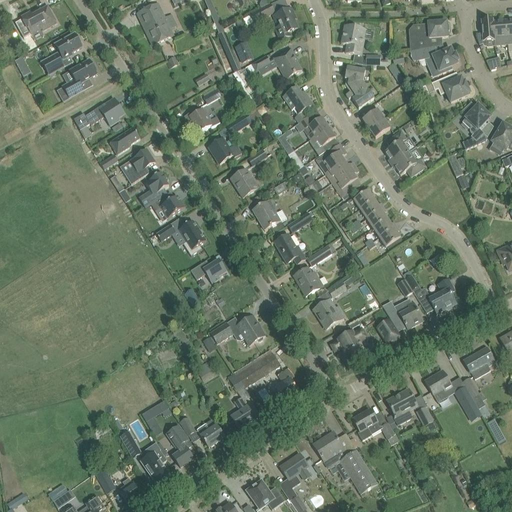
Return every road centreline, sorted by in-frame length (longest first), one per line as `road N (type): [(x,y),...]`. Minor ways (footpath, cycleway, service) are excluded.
road 1 (residential): [(332,399),(81,0)]
road 2 (residential): [(497,312),(459,239),(393,196),(329,98),(313,0)]
road 3 (unclassified): [(168,511),(332,399)]
road 4 (unclassified): [(332,399),(497,312)]
